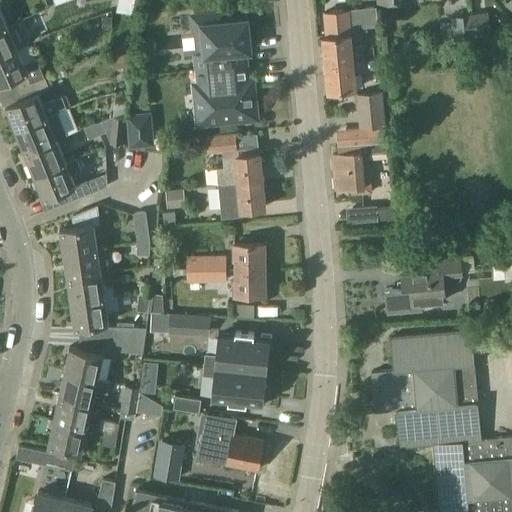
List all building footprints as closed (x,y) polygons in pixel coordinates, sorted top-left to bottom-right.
[(0,0),(0,28),(9,24),(0,4),(0,1),(2,0),(0,0)] [(350,10),(351,27),(366,25),(367,31),(379,30),(377,7),(350,10)] [(323,34),(325,63),(354,60),(364,59),(363,43),(353,44),(351,27),(350,10),(325,12),(327,34),(323,34)] [(488,10),(463,14),(468,44),(468,45),(492,41),(492,40),(488,10)] [(223,12),(193,15),(199,68),(194,68),(194,69),(246,63),(245,50),(250,49),(249,37),(248,32),(250,32),(249,22),(247,22),(247,19),(224,21),(223,12)] [(0,55),(30,42),(20,19),(9,24),(0,28),(0,55)] [(44,76),(36,58),(30,42),(0,55),(0,83),(12,78),(17,88),(44,76)] [(107,43),(106,61),(123,62),(124,44),(107,43)] [(180,57),(180,44),(151,45),(151,58),(180,57)] [(364,59),(354,60),(325,63),(328,91),(357,89),(355,70),(365,69),(364,59)] [(246,63),(194,69),(199,69),(200,83),(195,84),(196,94),(204,94),(206,113),(223,112),(223,120),(257,117),(254,90),(249,91),(246,63)] [(39,92),(49,87),(54,85),(49,74),(44,76),(17,88),(21,98),(6,104),(16,128),(58,111),(65,108),(60,95),(43,102),(39,92)] [(146,77),(132,78),(133,87),(146,85),(146,77)] [(403,156),(427,156),(428,86),(404,86),(403,156)] [(382,92),(357,94),(358,105),(383,103),(382,92)] [(383,103),(358,105),(360,126),(385,124),(383,103)] [(126,112),(129,144),(149,142),(146,110),(126,112)] [(58,111),(16,128),(25,151),(58,137),(68,133),(58,111)] [(112,115),(101,119),(96,121),(101,132),(106,130),(110,141),(123,142),(125,115),(112,115)] [(89,137),(101,132),(96,121),(85,126),(89,137)] [(363,164),(361,144),(386,142),(385,124),(360,126),(346,127),(348,142),(339,143),(340,152),(334,153),(337,187),(352,186),(352,192),(372,191),(369,163),(363,164)] [(236,132),(208,134),(209,151),(238,148),(236,132)] [(58,137),(25,151),(34,174),(67,160),(58,137)] [(247,147),(248,154),(223,156),(224,165),(217,166),(218,184),(263,179),(261,152),(258,153),(257,146),(247,147)] [(46,210),(64,203),(94,190),(89,179),(77,184),(72,173),(85,168),(80,156),(67,161),(67,160),(34,174),(44,197),(41,199),(46,210)] [(263,179),(218,184),(222,216),(243,214),(242,208),(266,206),(263,179)] [(184,193),(172,194),(174,210),(186,208),(184,193)] [(60,227),(64,252),(99,247),(95,225),(101,224),(98,204),(72,214),(74,225),(60,227)] [(378,204),(358,206),(359,221),(379,219),(378,204)] [(146,210),(135,211),(138,241),(150,239),(146,210)] [(138,252),(150,253),(150,239),(138,241),(138,252)] [(236,267),(266,267),(265,241),(236,241),(236,267)] [(68,277),(103,271),(99,247),(64,252),(68,277)] [(446,286),(452,286),(458,278),(458,272),(463,271),(462,254),(429,257),(430,270),(407,272),(413,309),(423,308),(422,301),(447,299),(446,286)] [(188,267),(227,267),(227,255),(188,255),(188,267)] [(227,267),(188,267),(188,279),(227,279),(227,267)] [(266,267),(236,267),(236,292),(266,292),(266,267)] [(114,286),(105,287),(103,271),(68,277),(72,301),(115,295),(114,286)] [(413,309),(407,272),(402,272),(403,285),(385,287),(387,311),(413,309)] [(154,281),(142,279),(140,291),(151,292),(153,293),(153,291),(154,281)] [(151,293),(148,310),(152,310),(166,311),(166,309),(165,297),(165,293),(153,291),(153,293),(151,292),(151,293)] [(118,294),(115,295),(72,301),(76,326),(110,321),(108,310),(120,308),(118,294)] [(251,303),(236,303),(237,315),(251,315),(251,303)] [(211,319),(172,316),(171,333),(210,336),(211,319)] [(114,337),(146,338),(147,327),(115,325),(114,337)] [(401,444),(435,441),(482,437),(472,328),(392,335),(395,368),(372,370),(375,402),(375,410),(398,408),(401,444)] [(205,362),(266,369),(267,353),(271,354),(273,334),(265,333),(264,337),(254,335),(255,332),(236,330),(235,334),(221,332),(219,353),(206,352),(205,362)] [(146,338),(114,337),(114,349),(144,351),(146,338)] [(65,370),(99,378),(105,353),(71,345),(65,370)] [(266,369),(205,362),(203,373),(217,375),(215,396),(229,397),(228,401),(247,403),(248,399),(258,400),(257,404),(266,405),(268,385),(264,384),(266,369)] [(60,394),(94,402),(99,378),(65,370),(60,394)] [(126,384),(125,394),(137,396),(139,386),(126,384)] [(161,404),(139,390),(136,410),(160,414),(161,404)] [(201,396),(175,393),(173,405),(199,410),(201,396)] [(94,402),(60,394),(54,419),(88,426),(94,402)] [(178,440),(183,414),(166,411),(160,436),(178,440)] [(200,440),(197,456),(227,462),(259,469),(265,438),(234,431),(237,416),(206,412),(202,411),(197,439),(200,440)] [(99,429),(106,430),(106,431),(118,433),(119,422),(101,418),(99,429)] [(49,443),(83,451),(88,426),(54,419),(49,443)] [(104,443),(116,445),(118,433),(106,431),(104,443)] [(511,511),(511,434),(482,437),(435,441),(440,511),(511,511)] [(159,438),(153,473),(179,477),(184,442),(159,438)] [(17,456),(46,463),(48,450),(19,444),(17,456)] [(75,456),(48,450),(46,463),(73,469),(75,456)] [(116,480),(104,477),(97,504),(111,507),(116,480)] [(248,511),(249,511),(137,487),(131,511),(248,511)] [(62,511),(66,496),(39,490),(33,511),(62,511)] [(66,496),(62,511),(91,511),(94,503),(66,496)]
